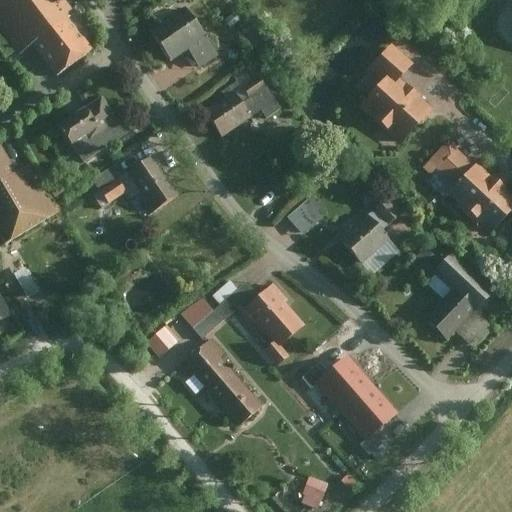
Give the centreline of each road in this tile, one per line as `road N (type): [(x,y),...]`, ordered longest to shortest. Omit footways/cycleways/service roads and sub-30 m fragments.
road 1 (residential): [(117,53),(251,231),(335,296),(460,415)]
road 2 (residential): [(0,375),(57,347),(106,359),(233,511)]
road 3 (residential): [(117,53),(0,127)]
road 4 (residential): [(370,511),(460,415)]
